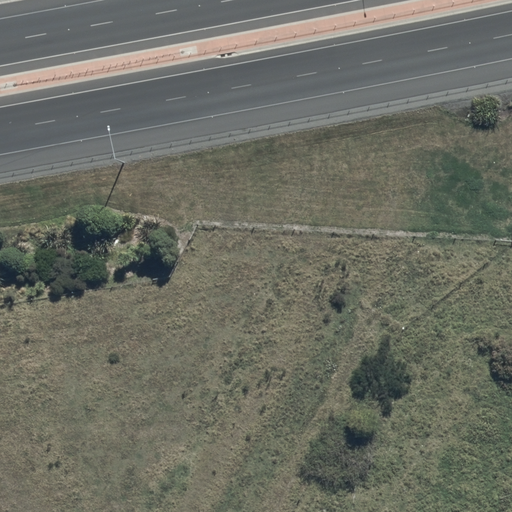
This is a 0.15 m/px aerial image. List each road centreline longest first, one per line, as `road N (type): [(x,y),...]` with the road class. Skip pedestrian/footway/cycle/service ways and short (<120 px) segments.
road 1 (motorway): [(511,33),(0,130)]
road 2 (motorway): [(0,41),(233,0)]
